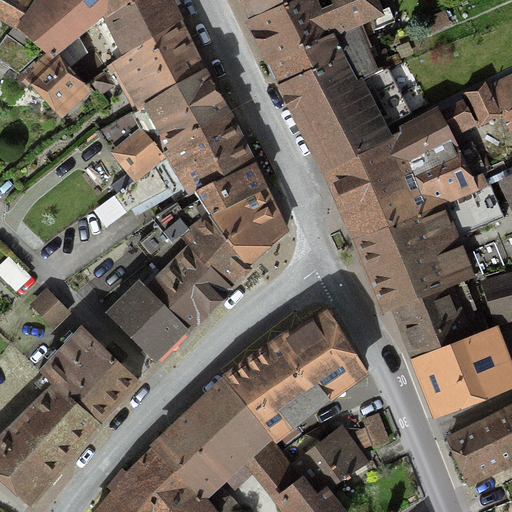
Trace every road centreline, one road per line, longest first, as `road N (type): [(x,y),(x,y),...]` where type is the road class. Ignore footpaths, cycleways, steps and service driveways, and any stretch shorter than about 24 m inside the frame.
road 1 (tertiary): [(60,511),(143,416),(329,260)]
road 2 (secondary): [(206,0),(329,260)]
road 3 (secondary): [(329,260),(397,386),(447,511)]
